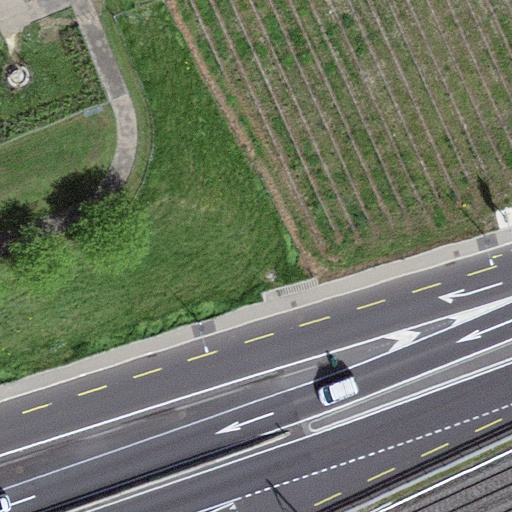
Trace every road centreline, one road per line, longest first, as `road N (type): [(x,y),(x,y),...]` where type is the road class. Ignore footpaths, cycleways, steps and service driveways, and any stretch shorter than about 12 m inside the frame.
road 1 (motorway): [(511,328),(0,508)]
road 2 (primary): [(511,274),(0,439)]
road 3 (motorway): [(146,511),(501,389)]
road 4 (primary): [(259,511),(501,389)]
